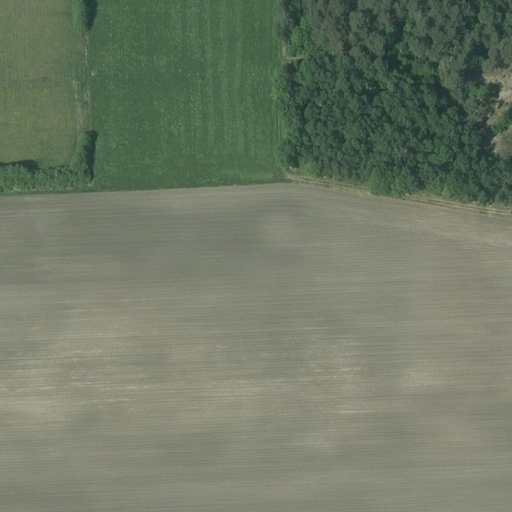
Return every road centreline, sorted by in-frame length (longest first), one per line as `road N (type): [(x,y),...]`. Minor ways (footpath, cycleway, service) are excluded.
road 1 (track): [(306,139),(298,180),(511,213)]
road 2 (track): [(306,139),(304,0)]
